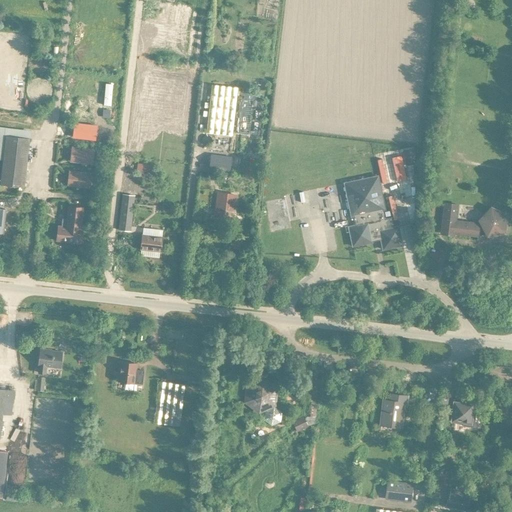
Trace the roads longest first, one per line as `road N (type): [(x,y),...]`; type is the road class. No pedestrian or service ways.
road 1 (unclassified): [(282,324),(0,289)]
road 2 (residential): [(472,346),(457,311),(434,289),(416,286),(330,279),(308,289),(282,324)]
road 3 (residential): [(282,324),(297,353),(316,360),(436,375),(453,370),(472,346)]
road 4 (unclassified): [(472,346),(282,324)]
